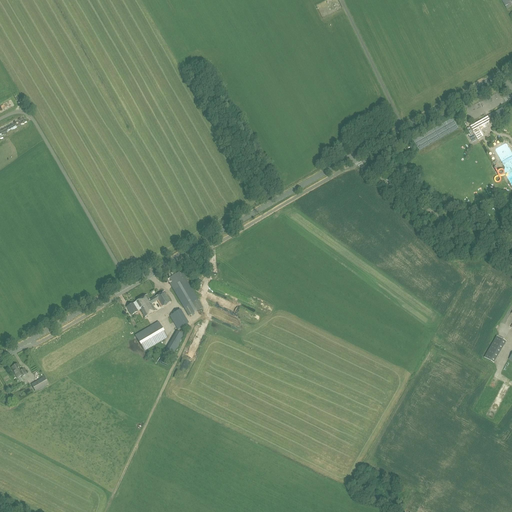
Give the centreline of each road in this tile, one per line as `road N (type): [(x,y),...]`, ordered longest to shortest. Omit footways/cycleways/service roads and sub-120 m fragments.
road 1 (tertiary): [(0,358),(352,156)]
road 2 (unknown): [(0,118),(24,115),(38,129),(129,284)]
road 3 (unclassified): [(511,267),(352,156)]
road 4 (tertiary): [(352,156),(511,67)]
